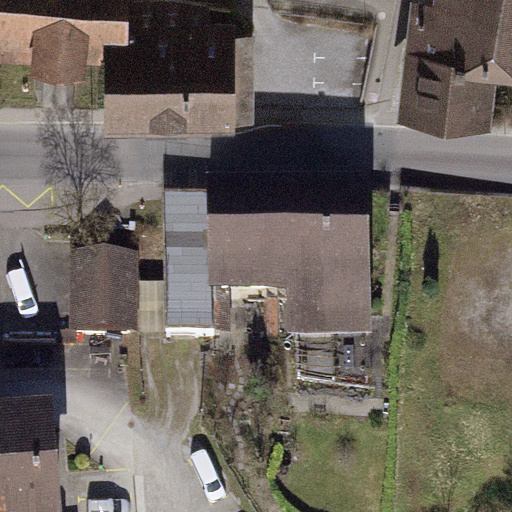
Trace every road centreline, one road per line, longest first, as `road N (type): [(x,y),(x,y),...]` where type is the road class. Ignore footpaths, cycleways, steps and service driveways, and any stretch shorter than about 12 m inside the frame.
road 1 (tertiary): [(511,164),(377,153),(0,159)]
road 2 (residential): [(109,511),(105,432),(79,392),(0,392)]
